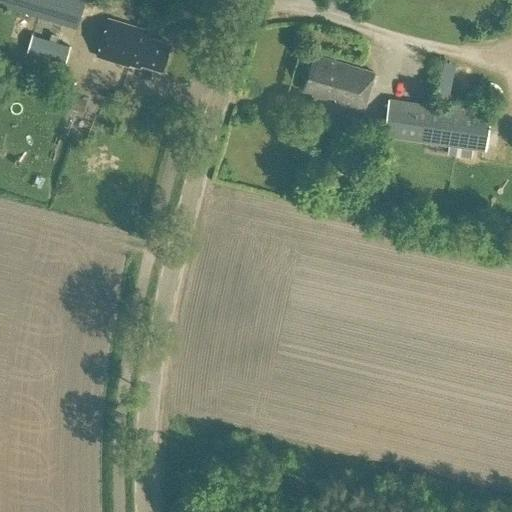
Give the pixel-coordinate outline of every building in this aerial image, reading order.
[(0,0),(0,4),(78,28),(85,0),(0,0)] [(161,71),(169,43),(148,37),(150,31),(107,18),(96,55),(129,65),(129,64),(139,67),(140,64),(161,71)] [(65,65),(71,47),(65,45),(66,38),(35,28),(27,53),(65,65)] [(373,74),(312,56),(302,90),(313,93),(312,96),(326,100),(328,96),(335,99),(334,103),(362,111),(373,74)] [(83,111),(86,99),(70,94),(67,107),(83,111)] [(491,115),(388,100),(383,137),(486,152),(491,115)]
